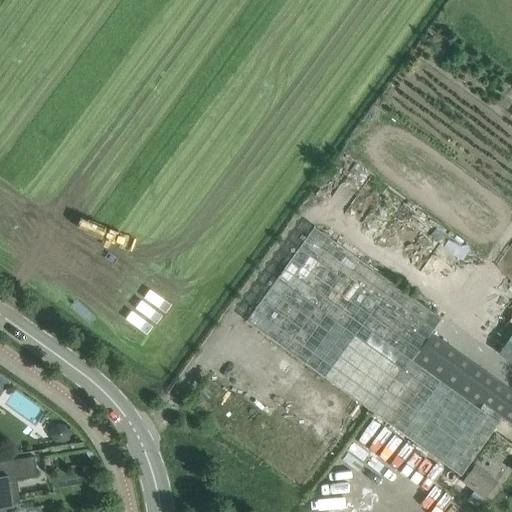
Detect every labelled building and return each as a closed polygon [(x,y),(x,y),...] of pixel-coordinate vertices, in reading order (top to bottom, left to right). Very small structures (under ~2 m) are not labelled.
[(440,317),(314,226),(283,269),(410,360),(372,412),(460,475),(502,416),(511,422),(511,391),(431,333),(426,339),(425,339),(440,317)] [(410,360),(283,269),(246,320),(372,412),(410,360)] [(51,432),(51,435),(52,438),(53,440),(55,442),(58,444),(60,444),(63,444),(66,443),(68,442),(70,440),(71,437),(72,434),(71,431),(70,428),(68,426),(65,424),(62,424),(59,424),(56,425),(54,427),(52,429),(51,432)] [(0,460),(0,507),(12,505),(8,481),(37,476),(33,455),(0,460)] [(472,467),(463,479),(486,496),(495,483),(472,467)]
